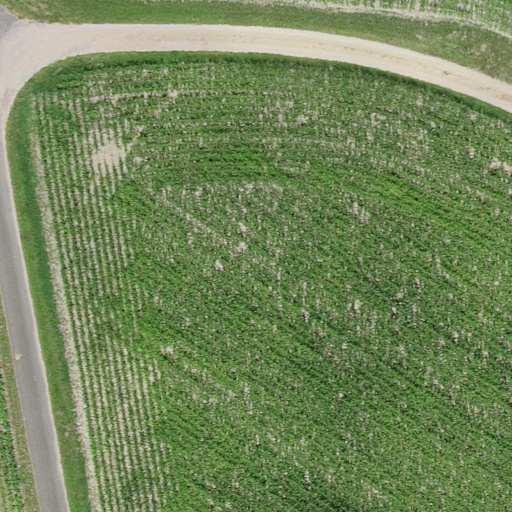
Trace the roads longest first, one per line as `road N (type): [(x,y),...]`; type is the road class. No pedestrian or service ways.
road 1 (track): [(0,47),(302,43),(412,61),(511,107)]
road 2 (track): [(0,228),(48,511)]
